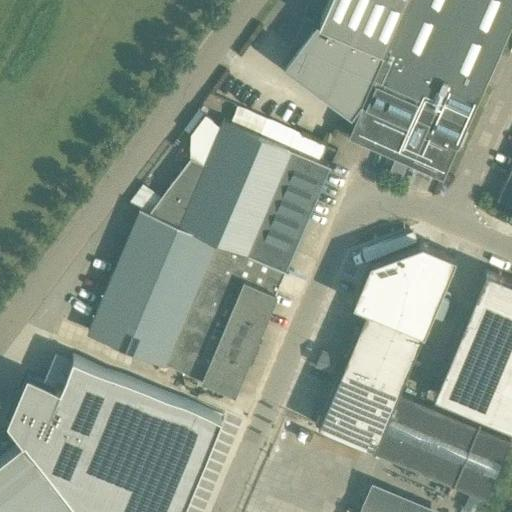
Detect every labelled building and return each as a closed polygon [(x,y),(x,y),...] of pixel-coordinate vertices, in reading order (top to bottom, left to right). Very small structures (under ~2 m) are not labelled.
[(303,13),(293,35),(308,42),(295,71),(363,101),(349,131),(397,152),(396,154),(397,156),(405,160),(407,159),(408,157),(441,172),(455,141),(457,142),(511,16),(511,0),(326,0),(318,19),(303,13)] [(155,196),(142,206),(136,204),(88,328),(233,389),(327,161),(221,117),(203,161),(187,154),(155,196)] [(511,160),(496,196),(511,203),(511,160)] [(370,259),(352,301),(367,307),(423,330),(423,331),(456,254),(422,240),(370,259)] [(434,390),(511,423),(511,275),(488,265),(434,390)] [(367,307),(341,367),(398,390),(423,330),(367,307)] [(331,370),(337,355),(321,347),(314,363),(331,370)] [(28,373),(9,418),(24,437),(82,511),(181,511),(222,415),(73,352),(59,384),(56,382),(55,384),(28,373)] [(317,424),(374,448),(398,390),(341,367),(317,424)] [(398,390),(374,448),(486,494),(509,435),(398,390)] [(0,511),(82,511),(24,437),(0,455),(0,511)] [(365,479),(353,511),(443,511),(445,507),(365,479)]
